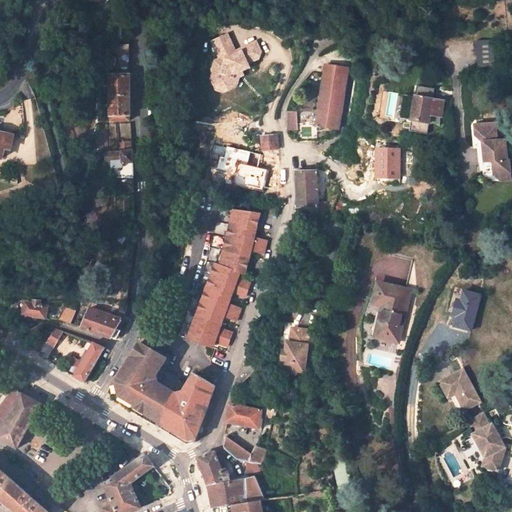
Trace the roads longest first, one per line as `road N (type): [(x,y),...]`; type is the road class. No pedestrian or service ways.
road 1 (residential): [(92,403),(134,327),(144,248),(138,0)]
road 2 (tertiary): [(192,499),(173,453),(92,403)]
